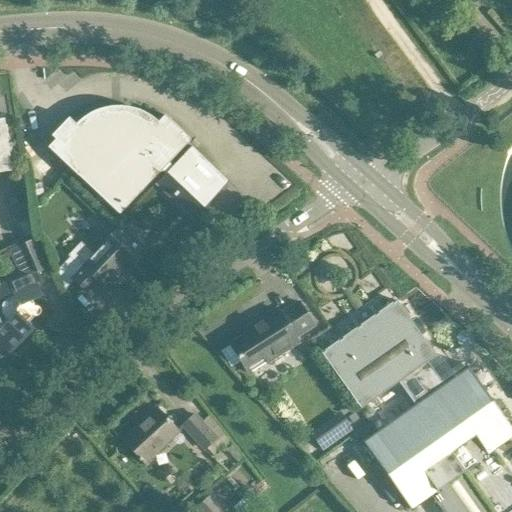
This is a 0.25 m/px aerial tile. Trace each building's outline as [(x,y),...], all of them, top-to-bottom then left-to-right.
[(79,121),(75,124),(68,118),(51,136),(55,140),(47,147),(119,215),(168,163),(172,167),(156,184),(193,220),(229,182),(191,146),(178,160),(175,156),(187,144),(179,136),(183,133),(164,115),(158,122),(155,120),(152,118),(149,116),(146,114),(144,113),(139,110),(133,109),(130,108),(125,107),(120,107),(116,107),(113,107),(109,107),(105,108),(100,109),(96,111),(93,112),(86,116),(83,118),(79,121)] [(0,172),(11,171),(4,119),(0,119),(0,172)] [(31,165),(43,182),(56,173),(44,156),(31,165)] [(17,224),(24,238),(34,234),(27,219),(17,224)] [(69,257),(57,271),(65,290),(74,280),(89,294),(99,283),(101,285),(108,278),(112,282),(120,273),(117,269),(121,265),(127,270),(144,251),(143,250),(141,252),(127,238),(129,237),(119,228),(102,246),(103,247),(95,255),(81,242),(68,256),(69,257)] [(0,352),(3,355),(6,358),(34,330),(26,322),(32,315),(34,316),(37,316),(38,315),(39,315),(40,314),(40,313),(40,312),(40,311),(40,310),(40,309),(38,307),(37,307),(35,306),(34,307),(32,301),(42,297),(34,278),(32,272),(50,264),(39,237),(20,246),(10,250),(20,272),(5,278),(13,297),(5,300),(1,308),(0,308),(0,352)] [(321,354),(360,410),(399,382),(416,371),(435,357),(396,301),(321,354)] [(264,323),(230,345),(248,373),(297,342),(294,337),(312,325),(299,303),(280,315),(277,310),(262,319),(264,323)] [(322,322),(309,331),(313,337),(326,328),(322,322)] [(432,394),(416,371),(399,382),(416,405),(363,442),(411,509),(429,496),(440,511),(510,511),(511,511),(511,474),(495,450),(511,437),(511,430),(468,368),(432,394)] [(122,441),(136,456),(141,462),(153,451),(155,453),(179,431),(156,407),(146,416),(147,418),(122,441)] [(352,430),(339,412),(310,433),(323,451),(352,430)] [(182,425),(206,450),(218,439),(194,414),(182,425)] [(196,511),(225,511),(210,495),(194,508),(196,511)]
